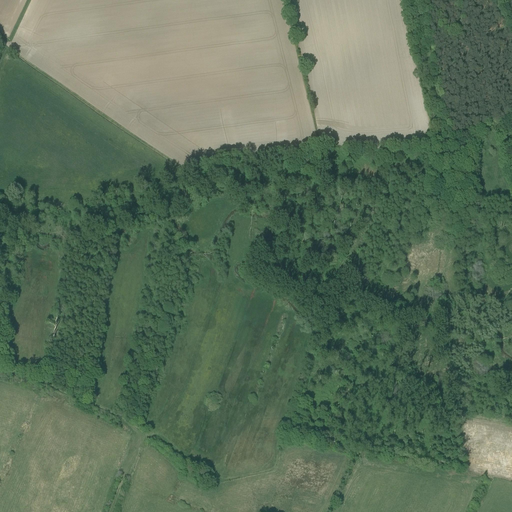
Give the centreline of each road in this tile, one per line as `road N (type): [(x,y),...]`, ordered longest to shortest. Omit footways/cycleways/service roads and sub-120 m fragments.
road 1 (track): [(0,365),(138,428)]
road 2 (track): [(511,119),(437,141),(431,193)]
